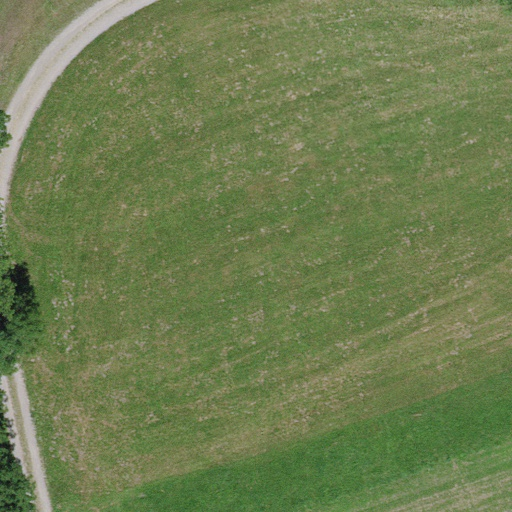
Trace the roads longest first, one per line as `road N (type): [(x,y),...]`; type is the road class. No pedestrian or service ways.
road 1 (track): [(28,511),(0,317)]
road 2 (track): [(0,149),(43,70),(74,32),(119,0)]
